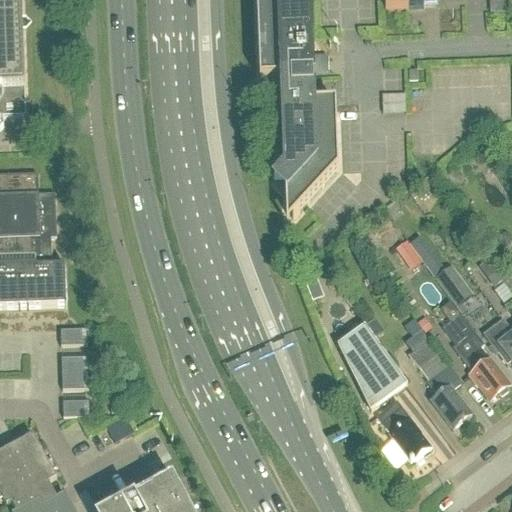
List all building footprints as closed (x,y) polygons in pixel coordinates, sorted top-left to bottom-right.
[(0,0),(0,123),(25,122),(20,0),(0,0)] [(312,62),(311,58),(309,0),(255,0),(259,84),(281,83),(284,175),(273,187),(285,197),(286,230),(337,174),(335,107),(313,108),(312,77),(324,77),(323,62),(312,62)] [(384,0),(385,13),(408,12),(423,11),(423,7),(434,7),(433,0),(384,0)] [(312,45),(331,44),(330,26),(311,26),(312,45)] [(409,85),(417,84),(417,74),(408,74),(409,85)] [(405,116),(405,107),(393,107),(393,98),(381,98),(382,117),(405,116)] [(0,315),(67,313),(65,270),(64,270),(64,272),(52,272),(51,244),(57,244),(55,200),(39,200),(38,180),(0,181),(0,315)] [(422,266),(457,313),(474,300),(452,271),(443,277),(417,243),(409,248),(422,266)] [(397,255),(410,274),(420,267),(406,248),(397,255)] [(494,292),(507,282),(487,254),(479,259),(485,266),(479,271),(494,292)] [(435,307),(443,318),(453,311),(445,300),(435,307)] [(489,366),(480,353),(484,350),(460,319),(441,333),(475,377),(469,382),(476,392),(479,392),(490,407),(510,392),(490,366),(489,366)] [(452,436),(471,421),(452,396),(461,389),(448,372),(449,371),(429,345),(430,344),(418,328),(406,337),(411,343),(405,347),(412,357),(408,360),(428,387),(427,388),(438,402),(431,407),(452,436)] [(511,341),(506,346),(495,331),(484,340),(507,371),(511,367),(511,341)] [(371,416),(406,391),(364,332),(338,350),(371,416)] [(61,351),(88,351),(87,335),(61,335),(61,351)] [(62,395),(89,395),(88,363),(62,363),(62,395)] [(121,418),(121,404),(111,404),(111,418),(121,418)] [(63,423),(74,423),(89,423),(89,407),(63,407),(63,423)] [(410,468),(429,453),(420,440),(411,427),(411,426),(397,408),(377,423),(390,441),(410,468)] [(188,511),(172,482),(167,485),(117,511),(71,511),(70,508),(65,499),(57,504),(57,503),(56,504),(48,488),(56,484),(55,483),(48,470),(52,468),(51,467),(47,469),(40,456),(41,456),(33,441),(0,458),(0,498),(6,510),(5,510),(6,511),(10,509),(12,511),(188,511)]
